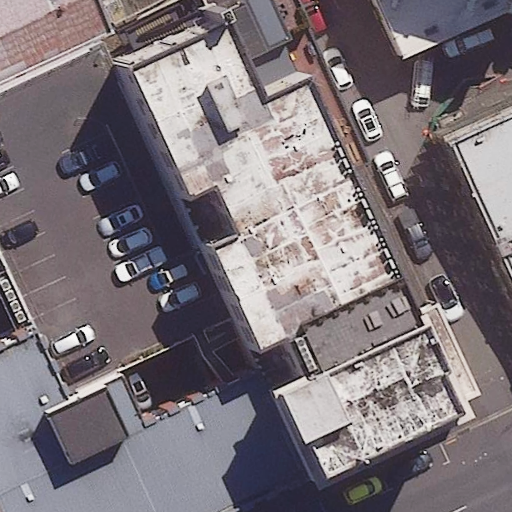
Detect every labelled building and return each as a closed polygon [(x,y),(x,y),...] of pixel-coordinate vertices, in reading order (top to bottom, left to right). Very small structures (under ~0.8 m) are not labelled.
[(0,0),(0,89),(79,53),(104,42),(84,0),(0,0)] [(456,401),(471,394),(429,308),(417,314),(404,320),(337,181),(353,173),(366,167),(286,0),(184,0),(192,17),(85,68),(282,496),(442,427),(435,411),(456,401)] [(511,0),(366,0),(380,27),(396,60),(496,18),(511,23),(511,0)] [(85,68),(79,53),(0,89),(0,292),(3,298),(22,343),(0,352),(0,511),(246,511),(282,496),(85,68)] [(511,103),(446,134),(511,274),(511,103)]
